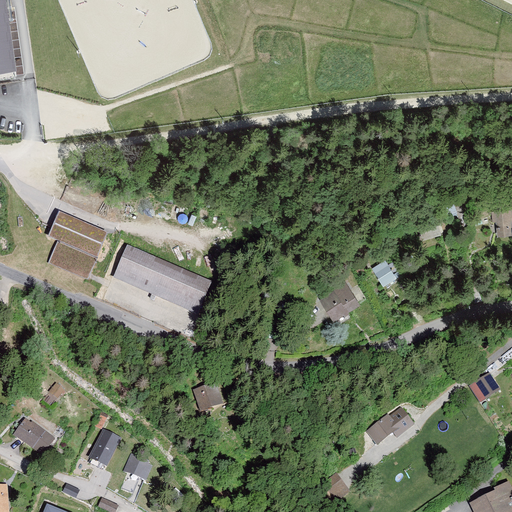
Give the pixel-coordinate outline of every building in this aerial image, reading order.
[(7,0),(0,0),(0,70),(17,68),(7,0)] [(511,208),(495,211),(499,236),(511,233),(511,208)] [(58,209),(47,235),(56,240),(46,262),(90,281),(109,232),(58,209)] [(220,283),(125,246),(112,279),(207,316),(220,283)] [(392,259),(376,270),(386,284),(401,273),(392,259)] [(351,281),(326,301),(343,322),(368,302),(351,281)] [(194,358),(172,368),(182,389),(204,379),(194,358)] [(491,374),(473,388),(486,405),(504,392),(491,374)] [(197,390),(205,413),(229,404),(221,382),(197,390)] [(392,412),(371,430),(381,442),(397,428),(403,436),(420,421),(407,406),(396,416),(392,412)] [(51,434),(28,417),(15,433),(39,451),(51,434)] [(123,437),(106,427),(89,457),(106,467),(123,437)] [(150,461),(131,453),(124,471),(134,474),(146,480),(153,465),(149,464),(150,461)] [(340,496),(351,490),(340,472),(329,478),(340,496)] [(8,511),(7,485),(0,484),(0,511),(8,511)] [(511,511),(511,490),(480,508),(481,511),(511,511)] [(103,498),(101,507),(116,511),(118,511),(121,504),(103,498)]
